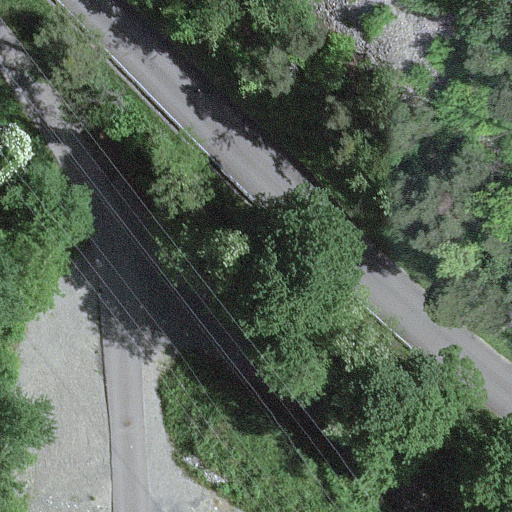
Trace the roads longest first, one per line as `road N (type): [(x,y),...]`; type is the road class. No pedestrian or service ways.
road 1 (tertiary): [(511,397),(90,0)]
road 2 (track): [(114,511),(119,319),(102,240),(52,116),(0,46)]
road 3 (track): [(119,319),(227,344),(404,511)]
